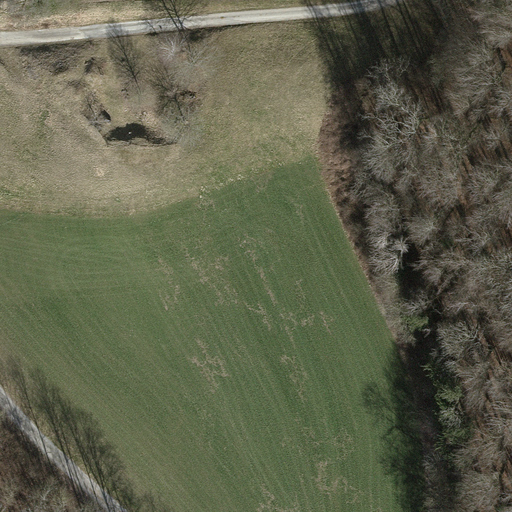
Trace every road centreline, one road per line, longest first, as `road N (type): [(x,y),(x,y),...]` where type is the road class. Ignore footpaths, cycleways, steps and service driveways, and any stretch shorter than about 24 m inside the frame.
road 1 (track): [(0,39),(383,0)]
road 2 (track): [(0,397),(120,511)]
